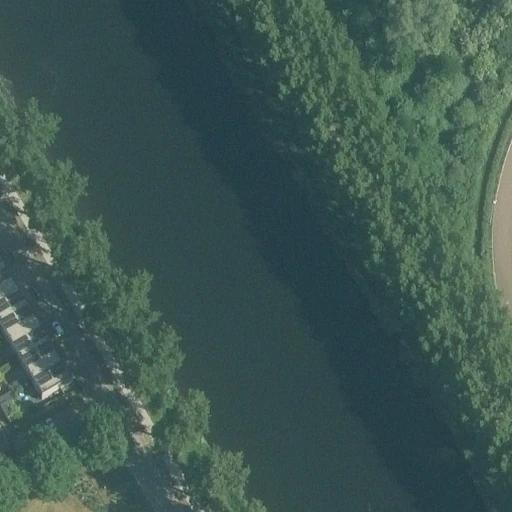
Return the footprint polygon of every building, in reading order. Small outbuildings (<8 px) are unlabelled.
[(0,298),(15,290),(4,271),(0,273),(0,298)] [(0,323),(26,308),(15,290),(0,298),(0,323)] [(37,327),(26,308),(0,323),(0,332),(7,345),(37,327)] [(48,346),(37,327),(7,345),(18,363),(48,346)] [(59,364),(48,346),(18,363),(29,382),(59,364)] [(70,383),(59,364),(29,382),(41,401),(70,383)] [(7,404),(0,407),(0,409),(6,421),(14,416),(7,404)] [(0,432),(0,454),(9,450),(0,432)]
